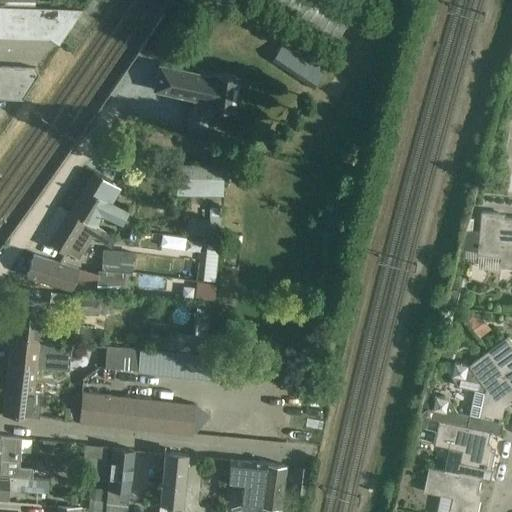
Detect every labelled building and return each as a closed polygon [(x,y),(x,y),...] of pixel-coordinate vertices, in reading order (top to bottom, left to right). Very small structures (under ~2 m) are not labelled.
[(303,28),(312,12),(291,0),(274,0),(270,8),(303,28)] [(15,39),(17,9),(5,8),(3,38),(15,39)] [(27,39),(29,9),(17,9),(15,39),(27,39)] [(38,40),(40,10),(29,9),(27,39),(38,40)] [(58,28),(59,10),(40,10),(38,40),(50,40),(58,28)] [(83,11),(59,10),(58,28),(50,40),(59,46),(83,11)] [(0,99),(9,100),(11,67),(0,66),(0,99)] [(20,101),(22,68),(11,67),(9,100),(20,101)] [(160,67),(155,90),(195,98),(194,103),(210,106),(210,107),(233,109),(236,78),(213,76),(213,78),(160,67)] [(22,101),(38,75),(35,69),(22,68),(20,101),(22,101)] [(220,195),(221,167),(181,167),(181,182),(178,182),(179,191),(204,192),(204,195),(220,195)] [(131,211),(110,200),(117,188),(92,176),(69,213),(94,226),(101,214),(124,225),(131,211)] [(511,266),(511,218),(499,217),(499,213),(482,212),(480,232),(467,231),(462,250),(478,252),(478,256),(501,258),(501,265),(511,266)] [(116,240),(94,226),(69,213),(49,245),(65,255),(66,253),(79,261),(92,238),(110,249),(116,240)] [(134,256),(108,254),(104,253),(103,272),(132,274),(134,256)] [(72,289),(78,269),(34,256),(27,276),(68,289),(72,289)] [(132,274),(103,272),(98,272),(98,290),(131,293),(132,274)] [(98,313),(100,297),(72,294),(70,310),(98,313)] [(51,304),(15,300),(11,338),(12,338),(42,342),(46,308),(50,309),(51,304)] [(203,311),(200,347),(208,348),(211,312),(203,311)] [(94,328),(95,319),(67,315),(66,324),(94,328)] [(475,349),(487,344),(478,323),(466,329),(475,349)] [(511,341),(509,337),(489,351),(511,382),(511,341)] [(37,368),(53,370),(70,371),(72,345),(42,342),(12,338),(2,414),(38,418),(41,393),(34,392),(37,368)] [(107,348),(105,367),(138,370),(140,350),(107,348)] [(138,370),(138,372),(210,381),(212,356),(140,350),(138,370)] [(506,404),(511,400),(511,382),(489,351),(469,366),(456,363),(454,375),(460,384),(486,390),(480,417),(455,412),(447,402),(435,399),(433,411),(427,410),(420,412),(420,416),(440,420),(492,432),(500,433),(506,404)] [(192,435),(194,408),(195,404),(82,392),(79,422),(192,435)] [(496,451),(488,449),(492,432),(440,420),(435,445),(450,449),(446,471),(482,479),(482,480),(490,482),(496,451)] [(0,458),(20,460),(22,438),(0,436),(0,458)] [(105,481),(108,448),(85,445),(82,479),(105,481)] [(126,511),(133,450),(113,448),(105,511),(126,511)] [(181,511),(187,456),(164,453),(158,511),(181,511)] [(20,465),(20,460),(0,458),(0,476),(31,479),(32,467),(20,465)] [(261,511),(267,464),(231,461),(229,484),(244,485),(241,508),(242,511),(261,511)] [(280,511),(281,511),(286,466),(267,464),(261,511),(280,511)] [(478,496),(482,480),(482,479),(446,471),(430,468),(425,492),(453,498),(449,511),(478,511),(482,497),(478,496)] [(46,493),(48,481),(31,479),(0,476),(0,496),(8,497),(8,491),(46,493)]
